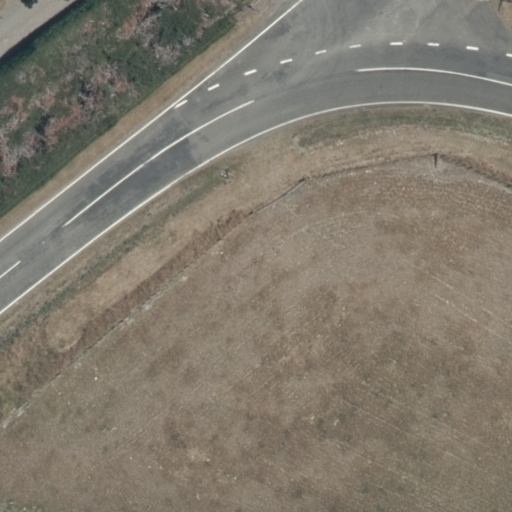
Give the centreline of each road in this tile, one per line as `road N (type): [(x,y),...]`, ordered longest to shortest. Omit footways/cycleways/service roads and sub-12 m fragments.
road 1 (tertiary): [(384,68),(291,83),(210,127),(124,175),(0,280)]
road 2 (tertiary): [(511,84),(384,68)]
